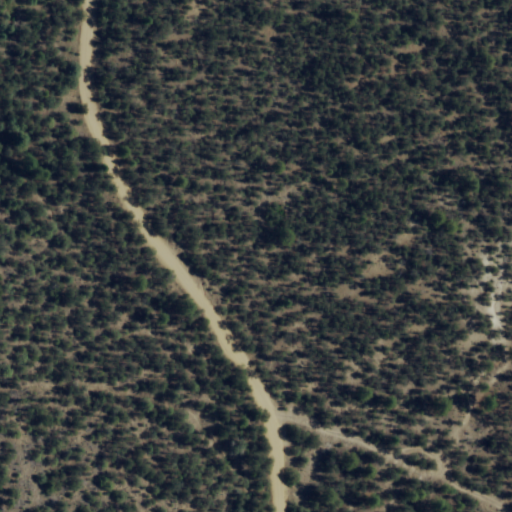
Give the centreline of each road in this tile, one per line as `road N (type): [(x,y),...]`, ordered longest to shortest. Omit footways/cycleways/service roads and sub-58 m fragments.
road 1 (track): [(86,0),(90,108),(124,192),(267,400),(278,511)]
road 2 (track): [(481,511),(382,453),(292,416),(269,415)]
